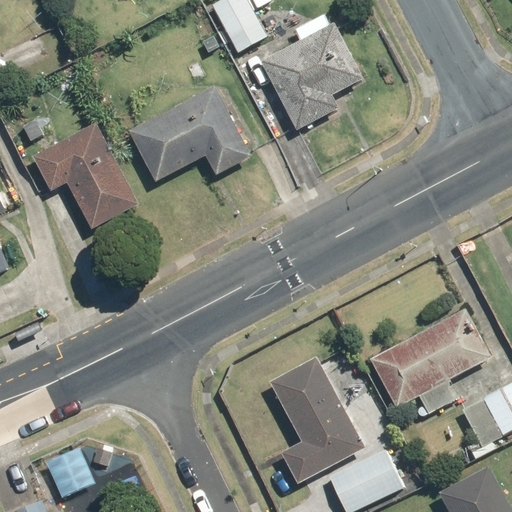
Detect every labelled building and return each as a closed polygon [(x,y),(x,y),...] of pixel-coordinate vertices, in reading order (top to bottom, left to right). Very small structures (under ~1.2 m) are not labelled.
[(253,0),(227,0),(218,5),(244,53),(274,36),(253,0)] [(331,15),(301,31),(307,43),(270,63),(306,130),(348,108),(341,97),(372,80),(342,24),(337,27),(331,15)] [(137,131),(165,183),(214,157),(223,175),(260,155),(223,85),(137,131)] [(105,124),(41,158),(59,192),(74,184),(99,232),(148,206),(105,124)] [(0,216),(16,210),(1,176),(0,176),(0,276),(18,268),(0,228),(0,216)] [(474,307),(377,357),(403,407),(424,396),(433,413),(466,397),(456,379),(499,356),(474,307)] [(323,359),(276,384),(307,440),(288,450),(305,481),(370,446),(323,359)] [(511,386),(470,409),(491,448),(511,436),(511,386)] [(81,442),(49,459),(69,499),(101,483),(81,442)] [(352,511),(356,511),(409,484),(388,446),(333,475),(352,511)] [(511,511),(511,493),(497,464),(446,490),(457,511),(511,511)] [(21,511),(53,511),(48,499),(21,509),(21,511)]
